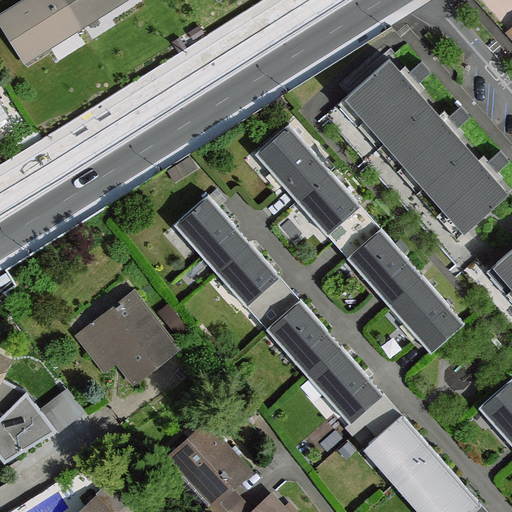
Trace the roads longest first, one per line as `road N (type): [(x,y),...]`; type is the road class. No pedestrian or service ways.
road 1 (tertiary): [(385,0),(0,242)]
road 2 (residential): [(511,93),(428,0)]
